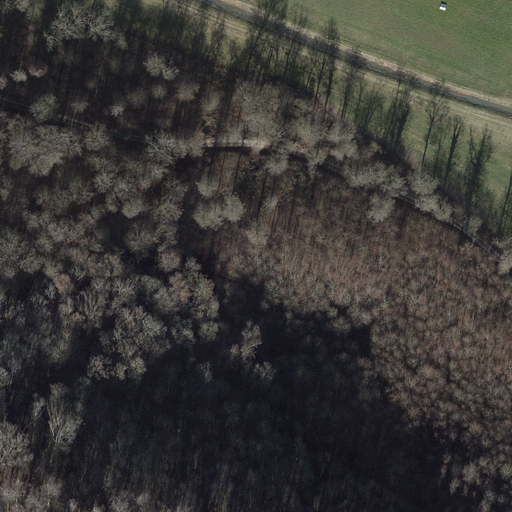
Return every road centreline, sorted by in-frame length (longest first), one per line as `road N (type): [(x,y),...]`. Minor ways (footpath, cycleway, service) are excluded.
road 1 (track): [(0,209),(88,263),(205,366),(415,511)]
road 2 (track): [(0,99),(140,138),(293,148)]
road 3 (track): [(293,148),(444,214),(511,267)]
